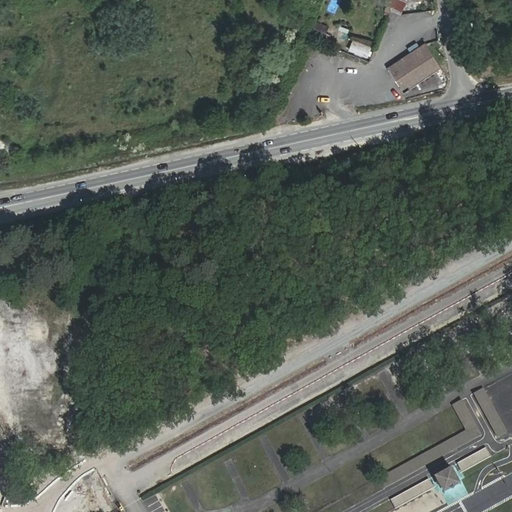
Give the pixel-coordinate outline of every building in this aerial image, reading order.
[(392,0),(389,9),(401,14),(407,0),(392,0)] [(315,27),(311,38),(322,43),(327,31),(315,27)] [(368,57),(371,47),(351,41),(348,51),(368,57)] [(413,56),(386,71),(397,92),(440,69),(428,45),(412,54),(413,56)] [(503,436),(480,393),(470,398),(495,441),(503,436)] [(450,408),(454,415),(463,410),(459,403),(450,408)] [(454,415),(463,431),(472,426),(463,410),(454,415)] [(472,426),(463,431),(464,433),(469,442),(478,437),(472,426)] [(469,442),(464,433),(454,439),(459,448),(469,442)] [(449,453),(459,448),(454,439),(444,444),(449,453)] [(439,459),(449,453),(444,444),(434,449),(439,459)] [(430,464),(439,459),(434,449),(426,454),(430,464)] [(461,475),(487,460),(482,451),(456,465),(461,475)] [(421,469),(430,464),(426,454),(416,460),(421,469)] [(412,474),(421,469),(416,460),(407,464),(412,474)] [(407,464),(398,470),(403,479),(412,474),(407,464)] [(398,470),(388,475),(393,484),(403,479),(398,470)] [(393,484),(388,475),(378,480),(383,489),(393,484)] [(445,490),(453,486),(450,481),(447,475),(439,480),(442,486),(445,490)] [(34,488),(39,499),(57,491),(52,480),(34,488)] [(428,481),(418,487),(423,496),(433,490),(428,481)] [(418,487),(409,492),(413,501),(423,496),(418,487)] [(409,492),(399,497),(404,507),(413,501),(409,492)] [(404,507),(399,497),(389,503),(394,511),(404,507)]
